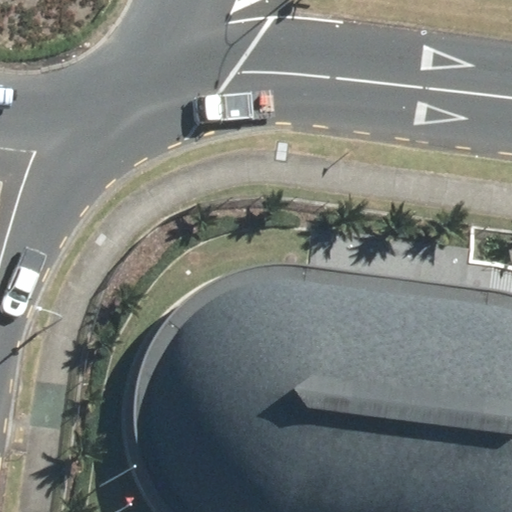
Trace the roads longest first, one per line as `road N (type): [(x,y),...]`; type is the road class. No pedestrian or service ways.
road 1 (secondary): [(511,101),(179,75)]
road 2 (secondary): [(98,144),(0,394)]
